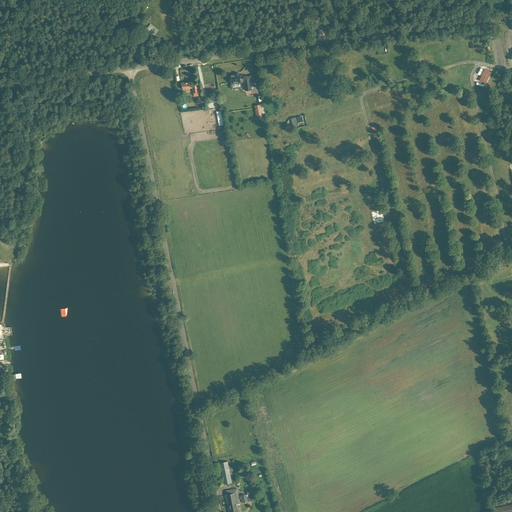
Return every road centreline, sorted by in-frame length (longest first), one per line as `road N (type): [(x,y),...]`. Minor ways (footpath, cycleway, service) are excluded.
road 1 (unclassified): [(217,511),(129,69)]
road 2 (unclassified): [(129,69),(325,42)]
road 3 (unclassified): [(325,42),(511,16)]
road 4 (track): [(361,95),(288,116),(286,127),(296,133),(364,112)]
road 5 (unclassified): [(0,87),(129,69)]
